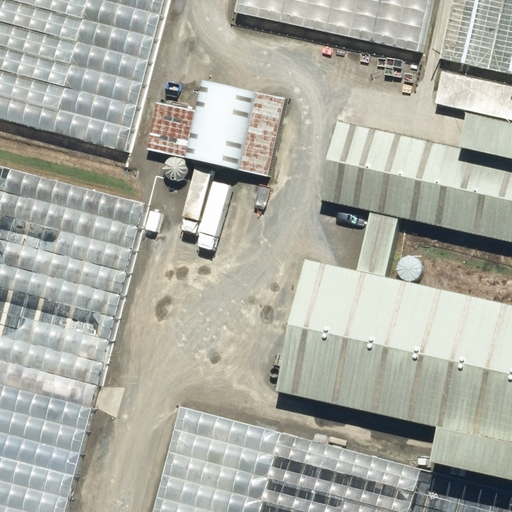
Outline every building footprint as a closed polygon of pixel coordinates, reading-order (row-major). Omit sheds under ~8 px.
[(0,0),(0,120),(133,155),(173,0),(0,0)] [(446,0),(250,0),(248,11),(435,50),(446,0)] [(165,102),(154,148),(279,178),(299,94),(211,73),(202,111),(165,102)] [(454,458),(511,470),(511,298),(397,272),(410,216),(511,238),(511,114),(489,109),(481,148),(351,119),(334,199),(381,209),(369,266),(319,256),(291,389),(460,425),(454,458)] [(0,511),(81,511),(163,208),(0,165),(0,511)] [(511,511),(511,487),(187,405),(159,511),(511,511)]
